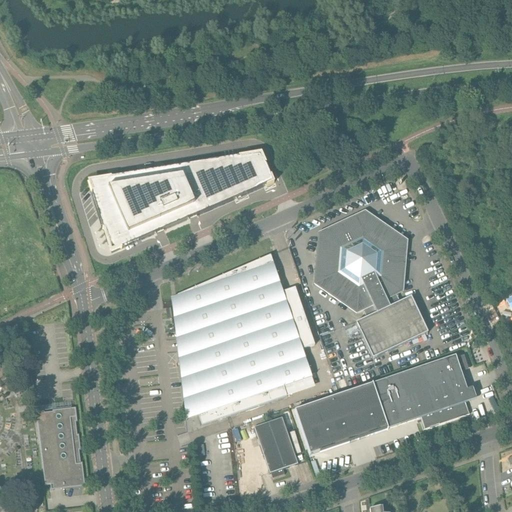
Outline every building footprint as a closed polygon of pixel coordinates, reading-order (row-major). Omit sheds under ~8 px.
[(86,178),(103,230),(104,231),(111,252),(120,249),(121,249),(193,218),(274,182),(261,150),(86,178)] [(427,335),(410,299),(399,304),(396,296),(402,293),(406,242),(364,214),(319,235),(315,285),(357,314),(362,311),(366,319),(355,325),(372,360),(427,335)] [(271,254),(170,297),(171,308),(181,383),(185,419),(198,415),(201,425),(286,397),(315,387),(312,379),(303,351),(314,346),(295,287),(283,291),(271,254)] [(456,355),(373,382),(388,429),(420,419),(424,430),(423,431),(469,416),(469,415),(468,415),(465,403),(477,399),(473,387),(467,389),(456,355)] [(388,429),(373,382),(294,409),(310,457),(388,429)] [(62,490),(64,490),(84,487),(82,464),(81,464),(81,465),(80,465),(79,451),(79,452),(80,452),(78,436),(77,436),(78,437),(77,437),(75,423),(76,423),(77,423),(75,409),(52,412),(52,413),(44,414),(43,408),(35,409),(36,416),(35,416),(39,444),(40,443),(45,485),(45,487),(48,486),(50,486),(51,492),(54,491),(62,490)] [(253,429),(269,476),(271,475),(272,480),(284,476),(283,471),(297,466),(282,420),(253,429)]
